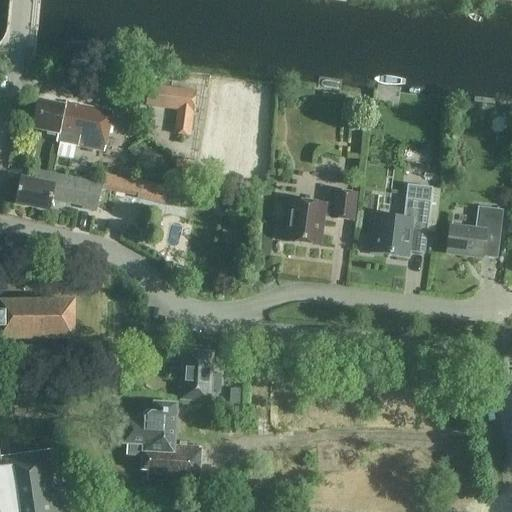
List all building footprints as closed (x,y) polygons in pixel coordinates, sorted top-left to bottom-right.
[(145,106),(193,113),(196,91),(148,85),(145,106)] [(65,107),(38,101),(32,127),(34,129),(58,134),(56,143),(104,153),(112,113),(65,104),(65,107)] [(499,135),(508,145),(511,141),(511,124),(499,135)] [(178,159),(176,177),(192,180),(195,162),(178,159)] [(120,167),(108,165),(107,173),(119,175),(120,167)] [(83,207),(96,211),(101,186),(37,172),(35,182),(21,179),(16,204),(48,212),(51,197),(83,204),(83,207)] [(172,188),(141,182),(138,197),(137,199),(168,206),(172,188)] [(426,232),(430,202),(432,188),(408,185),(404,219),(376,215),(373,234),(371,234),(369,252),(408,257),(412,230),(426,232)] [(355,193),(337,191),(335,205),(291,200),(290,206),(286,208),(285,217),(288,220),(286,242),(320,246),(323,217),(333,219),(351,221),(355,193)] [(484,239),(498,241),(502,211),(478,208),(476,230),(450,227),(446,253),(482,258),(484,239)] [(221,244),(241,247),(243,230),(223,227),(221,244)] [(0,340),(73,341),(73,304),(0,303),(0,340)] [(182,400),(209,402),(212,354),(184,353),(182,400)] [(240,390),(230,389),(229,406),(240,406),(240,390)] [(180,443),(179,447),(174,446),(176,406),(154,405),(153,415),(145,414),(144,423),(124,422),(123,445),(127,446),(126,456),(142,457),(141,471),(147,471),(147,481),(199,484),(201,448),(186,447),(187,444),(180,443)] [(68,511),(60,451),(0,459),(0,511),(68,511)]
